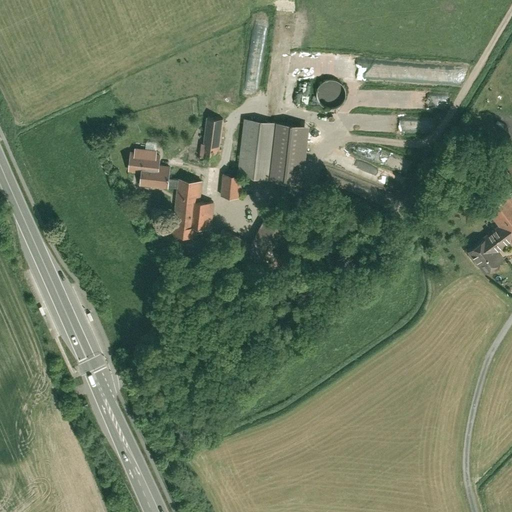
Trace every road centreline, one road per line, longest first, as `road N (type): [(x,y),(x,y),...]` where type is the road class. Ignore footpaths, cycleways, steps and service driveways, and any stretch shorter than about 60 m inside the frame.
road 1 (primary): [(0,162),(159,511)]
road 2 (track): [(102,385),(167,352),(191,238)]
